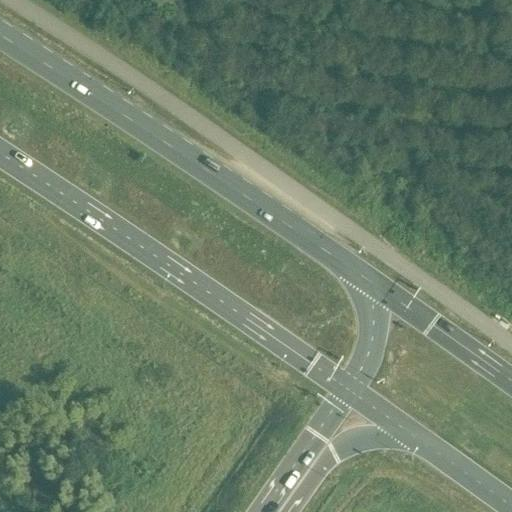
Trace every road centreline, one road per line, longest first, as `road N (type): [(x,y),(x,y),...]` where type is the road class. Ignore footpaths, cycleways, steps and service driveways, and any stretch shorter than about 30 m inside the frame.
road 1 (unclassified): [(511,350),(146,90),(5,0)]
road 2 (primary): [(364,276),(0,36)]
road 3 (primary): [(0,155),(346,389)]
road 4 (primary): [(511,382),(364,276)]
road 5 (primary): [(265,506),(331,452),(389,436),(423,444)]
road 6 (primary): [(265,506),(346,389)]
road 7 (primary): [(346,389),(368,351),(364,276)]
